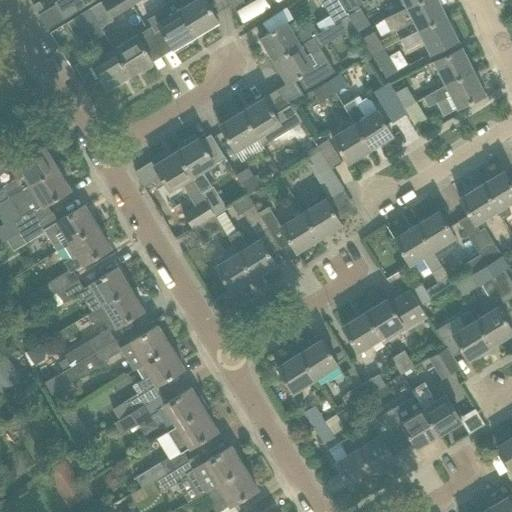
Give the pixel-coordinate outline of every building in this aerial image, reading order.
[(58,0),(54,3),(64,19),(86,6),(81,0),(58,0)] [(128,0),(127,0),(102,0),(101,1),(110,17),(130,4),(128,0)] [(180,9),(175,0),(170,0),(162,5),(165,10),(147,20),(154,32),(160,29),(173,50),(174,49),(176,53),(188,46),(185,42),(195,36),(179,9),(180,9)] [(204,0),(175,0),(180,9),(179,9),(195,36),(218,22),(204,0)] [(242,0),(226,0),(230,6),(231,5),(243,25),(266,10),(259,0),(251,0),(245,4),(242,0)] [(335,25),(339,22),(338,22),(348,15),(339,0),(319,0),(329,17),(334,24),(335,25)] [(363,3),(360,0),(339,0),(348,15),(359,9),(357,6),(363,3)] [(414,23),(418,30),(445,16),(437,0),(421,0),(406,7),(407,8),(384,20),(384,21),(389,32),(391,34),(414,23)] [(130,76),(113,49),(89,8),(66,22),(76,38),(89,30),(93,36),(92,37),(103,55),(77,71),(87,87),(101,79),(107,89),(130,76)] [(359,9),(348,15),(357,30),(368,23),(359,9)] [(338,22),(339,22),(347,36),(357,30),(348,15),(338,22)] [(445,16),(418,30),(430,54),(457,40),(445,16)] [(384,21),(375,25),(380,36),(389,32),(384,21)] [(259,38),(273,61),(299,45),(286,22),(259,38)] [(362,38),(371,54),(382,47),(373,32),(362,38)] [(136,35),(113,49),(130,76),(140,70),(142,73),(153,66),(151,63),(152,62),(136,35)] [(299,45),(273,61),(286,84),(313,68),(306,56),(320,48),(313,38),(300,46),(299,45)] [(382,47),(371,54),(381,70),(392,63),(382,47)] [(433,61),(445,85),(473,71),(461,47),(433,61)] [(473,71),(445,85),(431,92),(436,103),(451,96),(457,108),(485,95),(473,71)] [(334,92),(347,84),(340,72),(333,76),(326,80),(334,92)] [(326,80),(311,90),(319,102),(334,92),(326,80)] [(407,113),(404,108),(395,93),(389,84),(375,92),(391,122),(407,113)] [(406,86),(395,93),(404,108),(415,101),(406,86)] [(264,97),(241,111),(257,138),(262,147),(302,123),(291,104),(274,114),(264,97)] [(343,107),(353,123),(370,150),(392,136),(370,101),(366,100),(356,105),(354,101),(343,107)] [(404,108),(407,113),(413,124),(425,117),(415,101),(404,108)] [(257,138),(241,111),(218,125),(235,151),(257,138)] [(353,123),(331,137),(348,164),(370,150),(353,123)] [(214,164),(198,137),(197,138),(194,134),(183,142),(185,145),(176,151),(202,194),(212,188),(202,171),(214,164)] [(9,198),(30,185),(29,185),(57,168),(43,147),(19,162),(10,149),(0,154),(0,174),(10,168),(17,179),(3,188),(9,198)] [(182,213),(191,228),(213,214),(202,194),(176,151),(153,165),(169,191),(181,184),(194,206),(182,213)] [(319,151),(309,157),(318,172),(314,174),(328,197),(342,188),(319,151)] [(29,185),(30,185),(43,206),(70,190),(57,168),(29,185)] [(235,175),(241,185),(246,193),(248,197),(264,187),(256,175),(252,178),(247,168),(235,175)] [(511,184),(503,171),(481,184),(497,211),(502,220),(511,215),(505,206),(511,201),(511,184)] [(458,221),(479,256),(486,265),(497,258),(497,259),(501,257),(484,229),(480,231),(475,225),(497,211),(481,184),(459,198),(469,214),(458,221)] [(225,195),(230,203),(246,193),(241,185),(225,195)] [(243,213),(258,239),(260,238),(270,232),(259,214),(258,214),(248,197),(246,193),(230,203),(238,216),(243,213)] [(302,212),(319,239),(341,225),(325,198),(302,212)] [(57,237),(63,247),(97,226),(84,205),(56,221),(52,213),(41,220),(41,219),(20,231),(25,240),(25,241),(27,243),(45,232),(50,241),(57,237)] [(13,221),(20,231),(41,219),(34,208),(13,221)] [(259,214),(270,232),(280,249),(290,243),(296,253),(319,239),(302,212),(280,226),(268,208),(259,214)] [(438,211),(416,225),(432,251),(454,237),(438,211)] [(213,214),(191,228),(201,243),(211,237),(210,235),(222,228),(213,214)] [(432,251),(416,225),(393,239),(410,265),(421,258),(431,274),(442,267),(432,251)] [(44,301),(57,293),(56,292),(77,279),(72,271),(110,248),(97,226),(63,247),(70,259),(64,263),(68,270),(50,281),(50,283),(37,290),(44,301)] [(20,231),(6,240),(12,249),(25,241),(25,240),(20,231)] [(228,238),(237,253),(237,252),(253,279),(276,265),(260,238),(258,239),(247,246),(238,232),(228,238)] [(237,252),(237,253),(215,266),(231,293),(253,279),(237,252)] [(464,265),(470,275),(486,265),(479,256),(464,265)] [(497,258),(486,265),(507,300),(511,296),(511,283),(504,271),(508,268),(501,257),(497,259),(497,258)] [(481,285),(495,307),(497,306),(507,300),(486,265),(470,275),(477,287),(481,285)] [(84,298),(92,312),(130,289),(117,267),(90,284),(95,291),(84,298)] [(421,285),(411,291),(421,307),(453,286),(448,277),(425,291),(421,285)] [(56,292),(57,293),(62,302),(84,289),(77,279),(56,292)] [(130,289),(92,312),(87,315),(88,317),(90,319),(91,320),(93,322),(95,323),(98,324),(101,324),(103,324),(105,324),(112,320),(116,327),(143,310),(130,289)] [(386,298),(364,312),(380,339),(379,339),(383,345),(426,318),(420,308),(421,307),(411,291),(410,292),(409,291),(389,303),(386,298)] [(495,307),(474,320),(491,347),(511,333),(511,330),(497,306),(495,307)] [(436,331),(446,349),(447,349),(452,357),(462,351),(468,360),(491,347),(474,320),(469,311),(436,331)] [(380,339),(364,312),(341,326),(358,353),(379,339),(380,339)] [(21,316),(10,323),(17,333),(28,326),(21,316)] [(133,371),(137,369),(136,368),(170,347),(157,325),(120,348),(133,371)] [(64,354),(72,367),(94,353),(93,352),(111,341),(114,339),(107,328),(86,340),(64,354)] [(321,339),(299,353),(315,379),(337,365),(321,339)] [(94,353),(72,367),(64,372),(69,381),(80,378),(81,379),(107,368),(102,360),(117,351),(111,341),(93,352),(94,353)] [(124,403),(130,413),(161,394),(156,385),(183,369),(170,347),(136,368),(137,369),(143,380),(136,384),(142,392),(124,403)] [(447,349),(446,349),(430,359),(441,379),(458,369),(451,357),(452,357),(447,349)] [(392,358),(401,373),(414,365),(405,350),(392,358)] [(315,379),(299,353),(276,367),(292,393),(315,379)] [(0,368),(5,375),(0,378),(0,391),(17,378),(2,358),(0,360),(0,368)] [(378,375),(362,384),(369,395),(385,387),(378,375)] [(369,395),(362,384),(345,394),(352,405),(369,395)] [(163,423),(168,431),(207,407),(200,396),(196,398),(190,388),(167,402),(161,394),(130,413),(114,424),(121,435),(137,425),(144,435),(156,428),(156,427),(163,423)] [(393,407),(381,415),(403,450),(413,444),(416,449),(439,435),(422,409),(414,395),(393,408),(393,407)] [(445,395),(422,409),(439,435),(461,422),(445,395)] [(157,480),(167,474),(167,473),(188,460),(183,452),(217,431),(204,411),(209,408),(207,406),(207,407),(168,431),(168,432),(167,433),(178,451),(178,452),(161,462),(136,478),(143,489),(157,480)] [(304,412),(313,428),(324,421),(315,406),(304,412)] [(358,431),(349,436),(373,475),(396,461),(392,456),(403,450),(381,415),(370,421),(379,435),(366,443),(358,431)] [(324,421),(313,428),(323,443),(333,437),(324,421)] [(511,436),(509,438),(507,435),(495,442),(498,445),(496,446),(511,471),(511,436)] [(373,475),(349,436),(339,442),(346,455),(334,462),(350,489),(373,475)] [(199,496),(203,493),(217,484),(244,468),(231,446),(193,469),(188,460),(167,473),(167,474),(157,480),(164,491),(188,477),(199,496)] [(74,450),(66,457),(71,463),(79,457),(74,450)] [(45,474),(69,508),(88,495),(65,461),(45,474)] [(219,511),(257,489),(244,468),(217,484),(203,493),(214,511),(219,511)] [(511,511),(511,504),(507,496),(484,510),(484,511),(511,511)]
